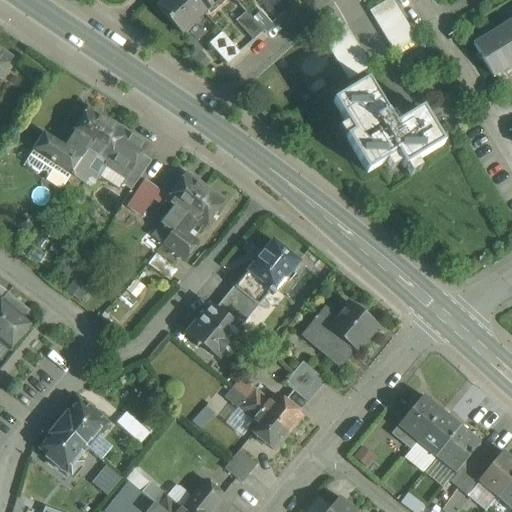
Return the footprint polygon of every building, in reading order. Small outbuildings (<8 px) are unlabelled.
[(192,0),(164,0),(156,8),(182,36),(206,15),(192,0)] [(222,0),(192,0),(206,15),(222,0)] [(287,11),(277,0),(259,0),(260,0),(277,20),(287,11)] [(391,0),(388,0),(369,12),(394,53),(416,40),(391,0)] [(263,32),(246,13),(236,22),(253,41),(263,32)] [(511,22),(475,46),(494,78),(511,67),(511,22)] [(346,26),(324,40),(348,81),(370,67),(346,26)] [(240,53),(222,34),(210,45),(227,64),(240,53)] [(0,52),(0,78),(6,69),(6,68),(11,60),(0,52)] [(367,83),(334,103),(353,135),(347,139),(367,173),(396,155),(404,168),(442,146),(422,112),(394,129),(367,83)] [(65,149),(44,135),(27,161),(28,166),(64,189),(65,188),(72,176),(108,121),(88,109),(83,118),(82,117),(74,129),(75,129),(70,138),(71,139),(65,149)] [(108,121),(72,176),(83,183),(100,156),(108,161),(105,167),(124,179),(125,180),(141,155),(146,146),(108,121)] [(141,155),(125,180),(124,179),(121,184),(131,191),(151,162),(141,155)] [(180,183),(172,193),(172,194),(166,202),(174,208),(151,236),(162,245),(172,233),(205,189),(187,175),(180,183)] [(83,183),(72,176),(65,188),(76,195),(83,183)] [(145,180),(127,207),(141,217),(160,191),(145,180)] [(205,189),(172,233),(162,245),(163,246),(181,259),(184,261),(198,243),(187,234),(195,223),(203,230),(209,221),(210,222),(218,211),(217,210),(223,202),(205,189)] [(273,242),(248,272),(236,286),(235,287),(258,306),(269,293),(273,295),(274,293),(298,263),(273,242)] [(181,259),(163,246),(156,254),(174,268),(181,259)] [(83,269),(66,292),(79,301),(95,279),(83,269)] [(258,306),(235,287),(236,286),(235,286),(216,309),(215,310),(238,329),(239,328),(258,306)] [(7,294),(1,301),(0,301),(0,344),(10,352),(31,325),(24,319),(29,312),(7,293),(7,294)] [(349,304),(337,318),(325,308),(308,328),(308,329),(301,337),(339,369),(355,351),(356,351),(376,326),(349,304)] [(238,329),(215,310),(216,309),(211,306),(187,335),(196,342),(196,347),(202,347),(217,359),(241,330),(239,328),(238,329)] [(325,382),(302,363),(293,374),(316,393),(325,382)] [(316,393),(293,374),(284,384),(307,404),(316,393)] [(271,404),(242,380),(234,390),(240,395),(288,434),(302,417),(294,410),(294,409),(285,402),(284,403),(277,397),(271,404)] [(234,390),(226,400),(232,404),(240,395),(234,390)] [(288,434),(240,395),(232,404),(255,423),(249,431),(257,437),(256,438),(265,445),(266,444),(274,451),(288,434)] [(423,397),(398,428),(417,443),(442,413),(423,397)] [(85,408),(78,402),(69,412),(68,412),(58,425),(86,448),(105,424),(99,420),(101,418),(87,406),(85,408)] [(205,408),(192,423),(200,430),(214,415),(205,408)] [(442,413),(417,443),(435,458),(460,428),(442,413)] [(86,448),(58,425),(47,437),(48,438),(39,449),(47,456),(45,458),(59,469),(61,467),(67,472),(86,448)] [(460,428),(435,458),(455,474),(464,464),(479,446),(480,444),(460,428)] [(479,446),(464,464),(473,471),(487,453),(479,446)] [(257,466),(239,451),(231,460),(249,475),(257,466)] [(481,478),(477,483),(496,499),(511,479),(511,459),(503,452),(496,460),(481,478)] [(487,453),(473,471),(481,478),(496,460),(487,453)] [(249,475),(231,460),(224,469),(242,484),(249,475)] [(455,474),(449,482),(458,489),(473,471),(464,464),(455,474)] [(473,471),(458,489),(466,496),(477,483),(481,478),(473,471)] [(511,479),(496,499),(511,511),(511,479)] [(188,504),(183,511),(180,509),(177,511),(210,511),(223,497),(205,482),(187,503),(188,504)] [(177,511),(180,509),(166,497),(158,507),(163,511),(177,511)] [(356,511),(340,498),(328,511),(356,511)]
